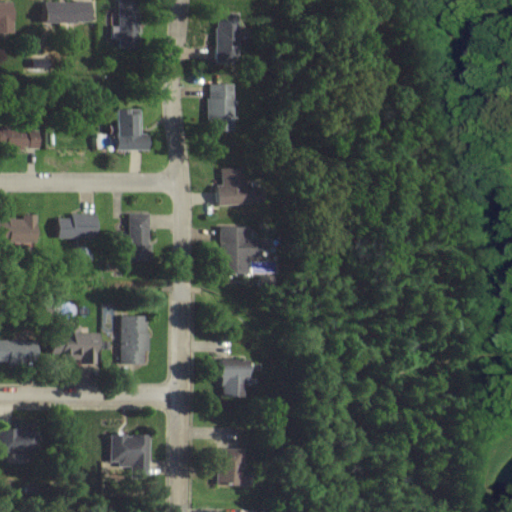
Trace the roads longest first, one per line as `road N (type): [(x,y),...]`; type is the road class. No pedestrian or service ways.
road 1 (residential): [(178,0),(178,511)]
road 2 (residential): [(0,394),(181,394)]
road 3 (residential): [(0,180),(180,180)]
